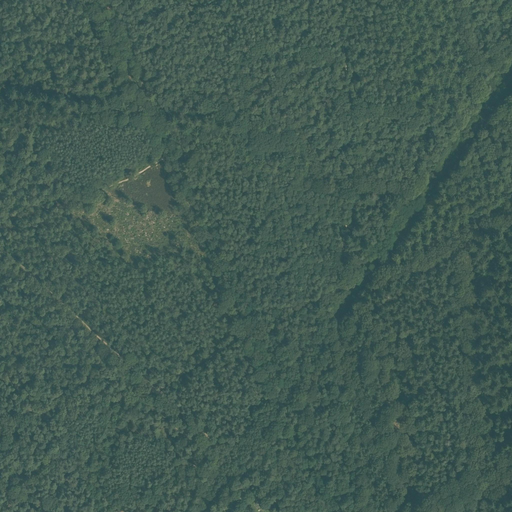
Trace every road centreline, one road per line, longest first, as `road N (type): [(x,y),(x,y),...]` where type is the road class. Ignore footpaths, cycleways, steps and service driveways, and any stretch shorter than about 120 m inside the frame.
road 1 (track): [(333,511),(148,115)]
road 2 (track): [(336,285),(155,387),(0,411)]
road 3 (track): [(150,119),(349,141),(341,0)]
road 4 (track): [(0,244),(218,446)]
road 5 (track): [(232,48),(240,128),(303,302)]
road 6 (track): [(357,511),(336,285)]
road 7 (track): [(471,286),(488,486)]
road 8 (track): [(218,446),(74,511)]
road 9 (track): [(336,285),(349,141)]
road 10 (track): [(10,97),(148,115)]
road 11 (track): [(463,229),(336,285)]
road 12 (track): [(478,104),(347,106)]
road 13 (track): [(148,115),(95,0)]
